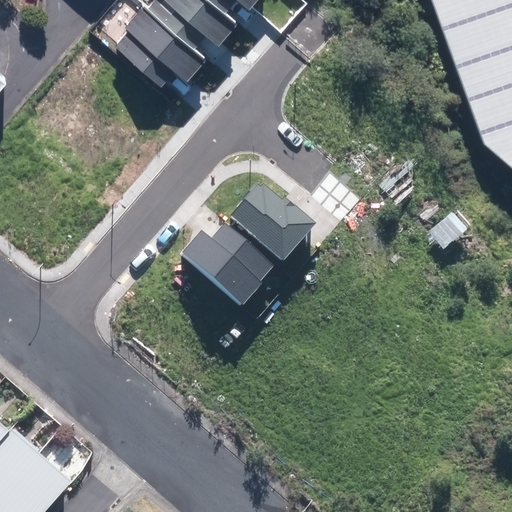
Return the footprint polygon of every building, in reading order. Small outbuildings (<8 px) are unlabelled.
[(144,0),(113,39),(160,77),(173,62),(184,71),(202,49),(191,40),(203,25),(216,36),(234,13),(221,3),(223,0),(144,0)] [(493,160),(511,174),(511,0),(419,0),(466,135),(493,160)] [(0,105),(21,83),(0,64),(0,105)] [(227,214),(281,258),(310,223),(257,178),(227,214)] [(182,252),(245,303),(276,265),(221,219),(208,235),(200,229),(182,252)] [(0,465),(22,440),(0,420),(0,465)] [(22,440),(0,465),(0,511),(63,511),(84,489),(25,437),(22,440)]
